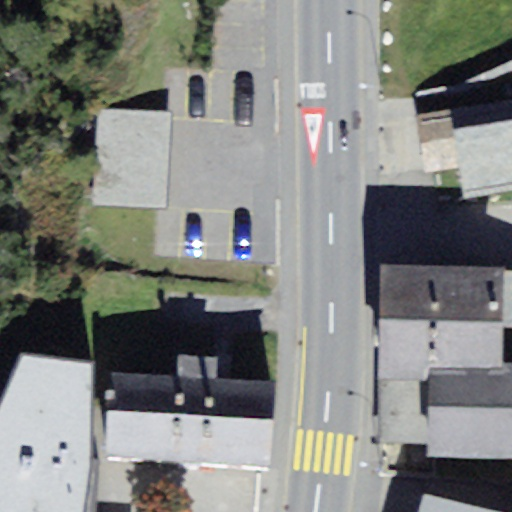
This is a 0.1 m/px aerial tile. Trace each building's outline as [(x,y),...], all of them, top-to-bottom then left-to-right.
[(170,123),(101,122),(99,212),(168,214),(170,123)] [(511,122),(450,133),(461,199),(511,190),(511,122)] [(505,266),(383,262),(377,442),(428,444),(428,459),(511,461),(511,272),(505,272),(505,266)] [(277,381),(216,378),(217,356),(176,354),(175,376),(171,460),(273,466),(277,381)] [(93,372),(91,360),(22,356),(0,407),(0,511),(83,511),(88,456),(93,372)] [(88,456),(171,460),(175,376),(93,372),(88,456)] [(492,511),(422,493),(417,511),(492,511)]
